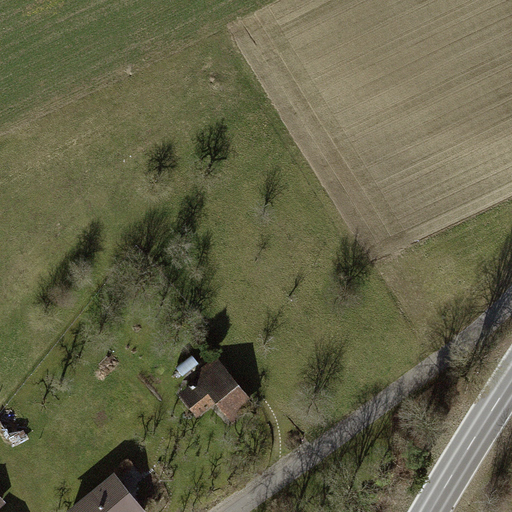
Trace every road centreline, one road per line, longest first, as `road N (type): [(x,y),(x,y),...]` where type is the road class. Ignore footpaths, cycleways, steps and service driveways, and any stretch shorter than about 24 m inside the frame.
road 1 (track): [(334,439),(511,298)]
road 2 (secondary): [(511,380),(432,511)]
road 3 (residential): [(230,511),(334,439)]
